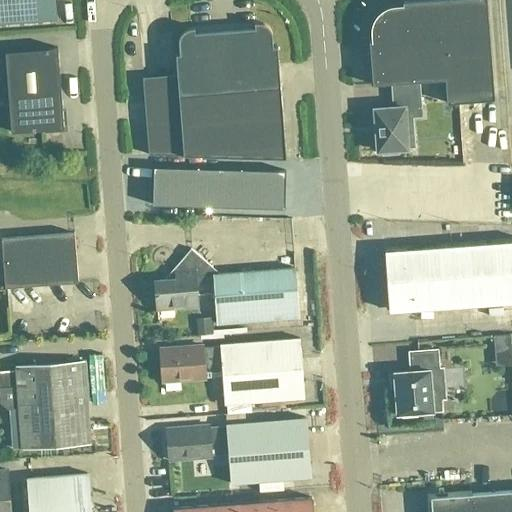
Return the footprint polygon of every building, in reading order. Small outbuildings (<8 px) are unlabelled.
[(54,0),(0,0),(0,22),(56,19),(54,0)] [(447,104),(494,100),(486,0),(435,0),(403,3),(403,5),(395,6),(391,6),(387,7),(383,9),(380,12),(375,18),(373,21),(372,25),(371,29),(371,33),(372,41),(369,41),(372,85),(445,80),(447,104)] [(286,159),(280,89),(277,47),(273,47),(272,36),(272,34),(271,32),(270,30),(269,28),(268,27),(266,25),(264,24),(262,23),(260,23),(258,23),(254,23),(254,29),(195,33),(195,28),(191,28),(189,29),(187,29),(185,30),(183,32),(182,33),(180,35),(179,37),(179,39),(178,41),(178,43),(179,54),(175,55),(179,97),(144,99),(148,155),(286,159)] [(5,52),(11,132),(63,128),(57,48),(5,52)] [(374,109),(378,152),(382,151),(382,156),(399,155),(399,150),(407,149),(405,118),(422,117),(420,95),(419,95),(420,106),(374,109)] [(218,207),(219,169),(153,167),(152,205),(218,207)] [(285,171),(219,169),(218,207),(284,209),(285,171)] [(233,211),(233,223),(250,222),(250,210),(233,211)] [(75,234),(2,239),(6,288),(78,282),(75,234)] [(511,241),(385,251),(389,303),(398,311),(511,302),(511,241)] [(173,281),(155,282),(157,310),(198,306),(196,287),(213,268),(191,249),(190,250),(192,252),(178,268),(178,274),(173,281)] [(295,269),(214,275),(218,325),(299,319),(295,269)] [(1,330),(11,330),(10,307),(0,308),(1,330)] [(494,348),(510,346),(509,336),(493,337),(494,348)] [(160,349),(163,382),(205,379),(223,377),(225,405),(305,398),(300,339),(220,345),(220,347),(203,348),(203,346),(160,349)] [(442,401),(445,400),(443,369),(439,369),(437,350),(409,352),(411,371),(394,373),(394,375),(390,375),(391,388),(395,388),(397,414),(402,414),(403,417),(416,416),(416,413),(443,411),(442,401)] [(0,389),(1,390),(2,403),(9,409),(19,408),(22,448),(91,443),(85,362),(16,367),(16,372),(0,372),(0,389)] [(210,426),(167,429),(169,461),(212,458),(212,456),(228,455),(231,485),(311,478),(306,418),(226,424),(226,426),(210,427),(210,426)] [(8,471),(0,471),(0,511),(11,511),(8,471)] [(28,479),(30,511),(96,511),(91,507),(88,474),(28,479)] [(511,511),(511,491),(431,497),(431,511),(511,511)] [(313,511),(312,498),(173,509),(173,511),(313,511)]
